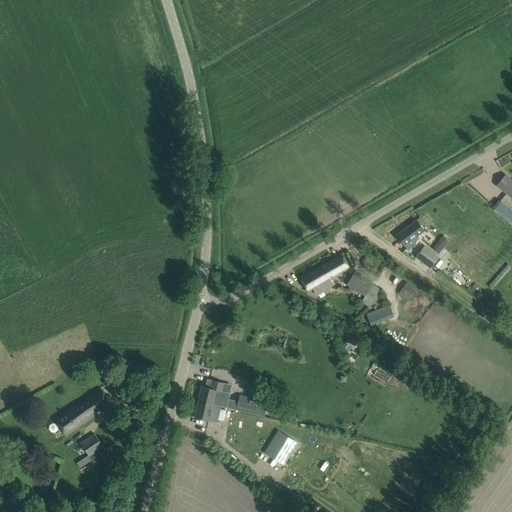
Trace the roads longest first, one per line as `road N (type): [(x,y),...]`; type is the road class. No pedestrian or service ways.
road 1 (unclassified): [(199,300),(237,295),(511,136)]
road 2 (unclassified): [(166,0),(203,169),(199,300)]
road 3 (unclassified): [(199,300),(145,511)]
road 4 (track): [(360,224),(511,336)]
